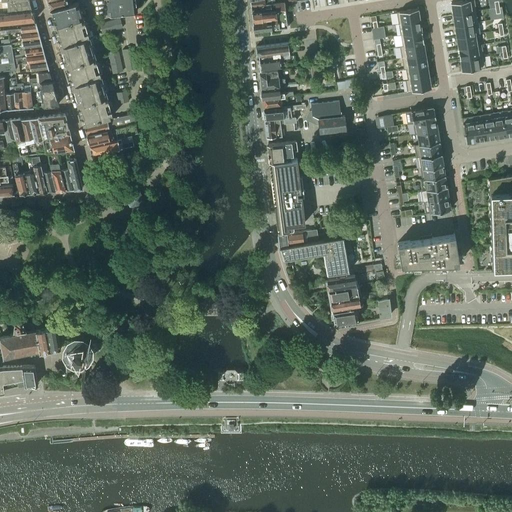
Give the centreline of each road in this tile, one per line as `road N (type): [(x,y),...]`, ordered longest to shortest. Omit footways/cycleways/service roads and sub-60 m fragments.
road 1 (secondary): [(490,385),(467,372),(370,357),(298,323),(271,272),(237,0)]
road 2 (secondary): [(0,413),(233,402),(489,411)]
road 3 (residential): [(0,198),(91,192),(73,118)]
road 4 (residential): [(367,106),(389,256)]
